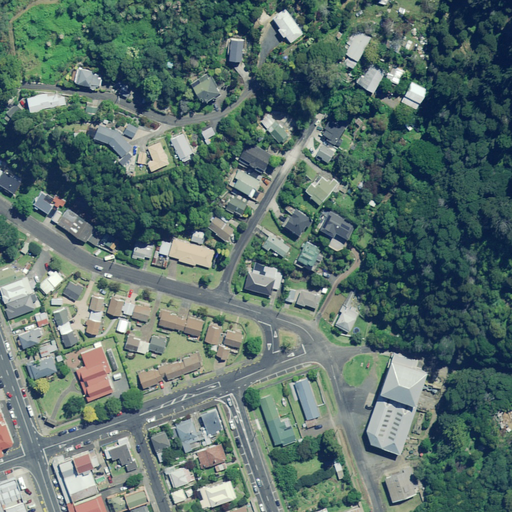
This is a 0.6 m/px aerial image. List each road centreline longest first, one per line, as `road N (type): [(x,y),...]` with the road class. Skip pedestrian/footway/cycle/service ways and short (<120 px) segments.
road 1 (residential): [(0,81),(119,98),(167,120),(214,114),(252,85)]
road 2 (residential): [(0,204),(108,269),(218,299)]
road 3 (residential): [(309,126),(218,299)]
road 4 (residential): [(511,363),(375,348),(322,352)]
road 5 (residential): [(377,511),(322,352)]
road 6 (residential): [(398,108),(334,74),(252,85)]
road 7 (residential): [(273,511),(228,384)]
